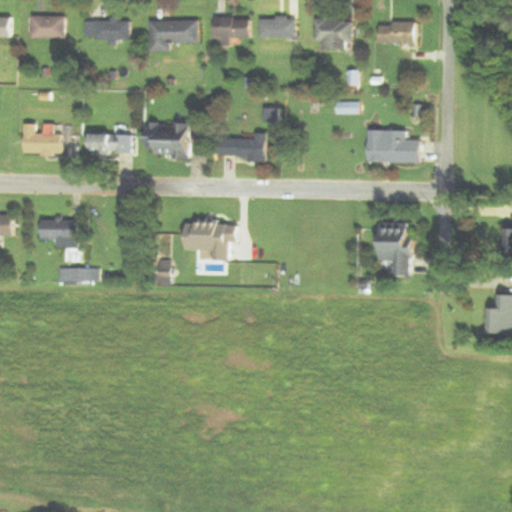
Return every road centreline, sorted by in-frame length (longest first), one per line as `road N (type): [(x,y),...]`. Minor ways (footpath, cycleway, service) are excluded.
road 1 (residential): [(0,182),(448,192)]
road 2 (residential): [(445,341),(449,0)]
